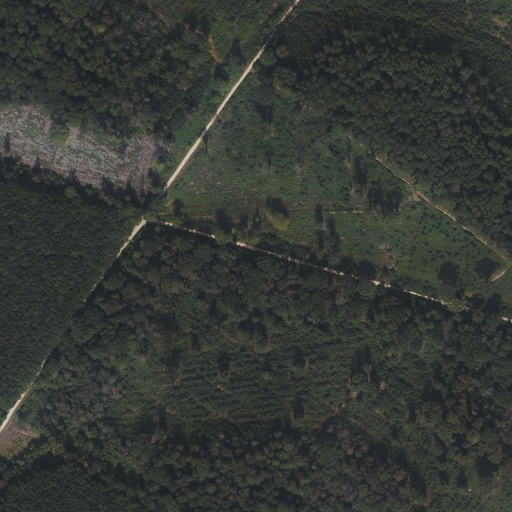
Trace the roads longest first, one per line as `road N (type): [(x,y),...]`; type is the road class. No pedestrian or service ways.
road 1 (track): [(147,219),(450,309)]
road 2 (track): [(147,219),(9,415)]
road 3 (track): [(247,76),(147,219)]
road 4 (track): [(0,178),(147,219)]
